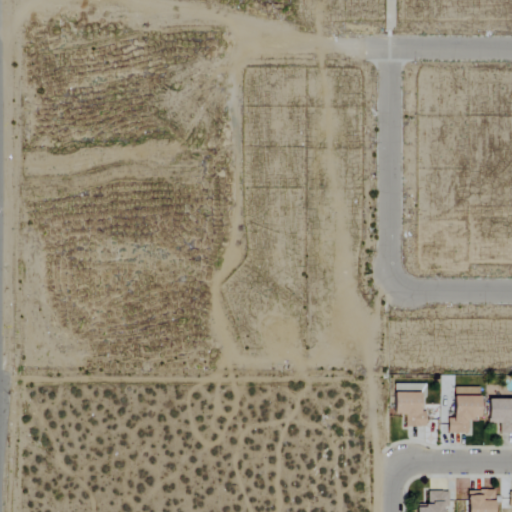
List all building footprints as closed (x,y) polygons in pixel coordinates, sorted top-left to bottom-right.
[(478,418),(478,387),(452,388),(452,418),(446,418),(446,434),(467,433),(467,418),(478,418)] [(418,412),(418,394),(391,393),(391,415),(404,415),(404,427),(424,427),(424,413),(418,412)] [(511,399),(486,400),(486,424),(498,424),(498,434),(511,433),(511,399)] [(440,511),(440,507),(447,507),(447,491),(423,492),(423,504),(414,505),(413,511),(440,511)] [(492,511),(493,491),(466,491),(465,511),(492,511)]
